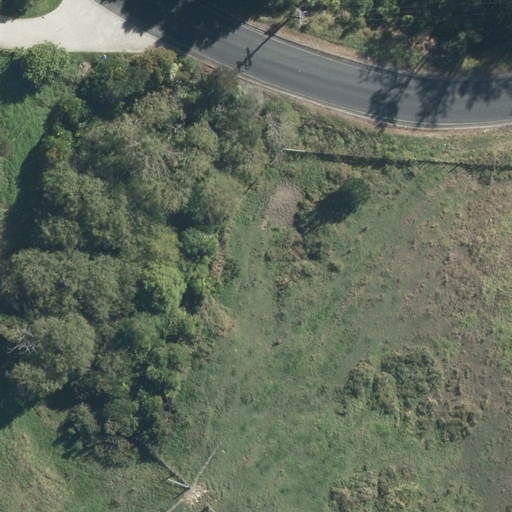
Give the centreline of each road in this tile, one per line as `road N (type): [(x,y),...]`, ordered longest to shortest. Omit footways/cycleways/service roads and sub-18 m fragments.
road 1 (unclassified): [(144,0),(263,58),(388,99),(511,103)]
road 2 (track): [(141,0),(92,31),(0,38)]
